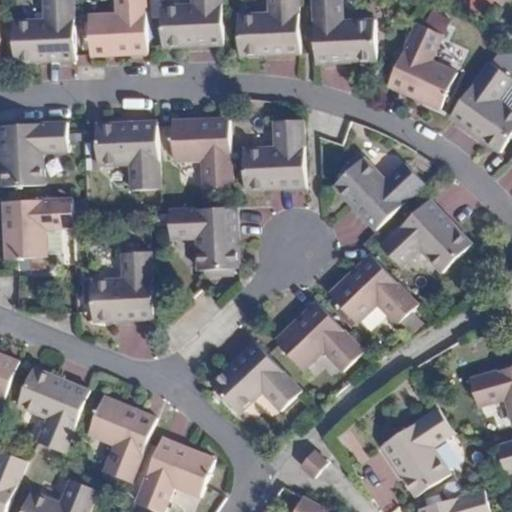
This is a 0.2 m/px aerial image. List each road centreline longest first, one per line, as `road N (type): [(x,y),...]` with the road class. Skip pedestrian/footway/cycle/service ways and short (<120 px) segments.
road 1 (residential): [(511,213),(428,142),(311,95),(245,86),(0,97)]
road 2 (residential): [(167,385),(294,252)]
road 3 (residential): [(0,316),(167,385)]
road 4 (residential): [(167,385),(242,449),(249,471),(234,511)]
